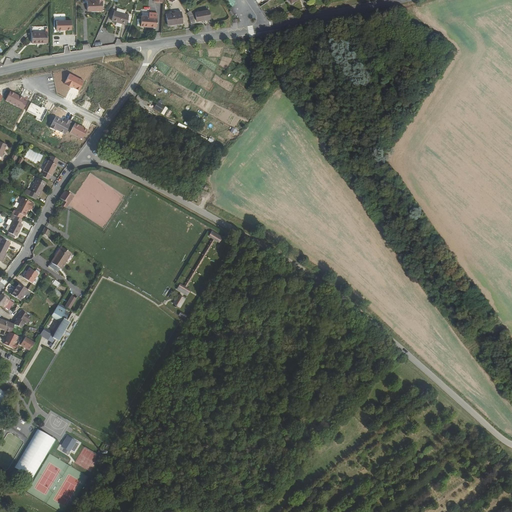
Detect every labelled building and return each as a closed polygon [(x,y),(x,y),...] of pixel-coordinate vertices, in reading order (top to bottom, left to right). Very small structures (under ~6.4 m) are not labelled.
[(87,11),(102,11),(102,1),(101,0),(95,0),(95,1),(87,1),(87,11)] [(210,19),(208,10),(195,13),(196,21),(210,19)] [(129,15),(114,11),(111,21),(126,25),(126,24),(129,15)] [(191,24),(195,24),(193,15),(190,11),(186,13),(189,17),(191,24)] [(183,23),(181,12),(166,14),(167,25),(183,23)] [(149,17),(141,16),(140,26),(148,27),(148,26),(156,27),(157,17),(157,14),(156,13),(150,13),(149,13),(149,17)] [(71,20),(56,21),(56,30),(71,30),(71,20)] [(48,43),(47,31),(32,32),(32,43),(48,43)] [(53,35),(53,46),(76,45),(76,35),(53,35)] [(161,105),(163,103),(159,100),(153,109),(167,118),(172,112),(161,105)] [(40,162),(43,156),(29,148),(24,158),(36,164),(37,161),(40,162)] [(51,176),(57,165),(55,164),(58,160),(51,156),(49,161),(48,161),(43,171),(44,172),(42,176),(48,180),(50,175),(51,176)] [(24,194),(36,200),(38,195),(39,196),(46,183),(37,178),(30,191),(27,189),(24,194)] [(72,197),(66,192),(60,200),(61,201),(63,203),(66,204),(72,197)] [(74,199),(72,197),(66,204),(63,203),(62,205),(68,208),(74,199)] [(14,211),(12,214),(12,215),(21,219),(23,216),(25,216),(28,209),(29,208),(31,209),(34,204),(22,198),(15,211),(14,211)] [(20,224),(22,220),(21,219),(12,215),(11,217),(10,219),(14,220),(7,232),(9,233),(15,236),(16,237),(22,225),(20,224)] [(50,233),(44,230),(41,235),(47,238),(50,233)] [(219,242),(221,237),(212,232),(209,236),(219,242)] [(0,261),(2,263),(3,259),(2,258),(5,252),(10,244),(0,238),(0,261)] [(242,248),(239,246),(238,248),(235,246),(204,297),(211,302),(218,290),(216,289),(220,282),(223,283),(243,251),(241,249),(242,248)] [(57,274),(71,253),(61,247),(48,268),(57,274)] [(23,278),(32,283),(38,274),(35,272),(30,269),(23,278)] [(296,280),(299,277),(291,272),(289,275),(296,280)] [(285,293),(296,300),(302,288),(292,282),(285,293)] [(11,295),(20,301),(27,290),(19,284),(11,295)] [(180,285),(179,287),(177,289),(187,295),(187,294),(189,291),(180,285)] [(55,289),(52,295),(59,298),(61,292),(55,289)] [(1,294),(0,295),(0,305),(1,306),(8,311),(13,303),(1,294)] [(65,306),(70,309),(76,299),(72,296),(65,306)] [(179,308),(185,299),(178,296),(173,304),(179,308)] [(64,314),(66,310),(58,306),(51,317),(57,320),(59,319),(61,321),(61,322),(54,334),(53,333),(52,332),(50,337),(51,337),(49,341),(54,344),(51,348),(54,350),(74,315),(72,313),(69,317),(64,314)] [(335,309),(330,317),(344,327),(349,319),(335,309)] [(27,315),(27,314),(22,311),(14,324),(14,325),(22,328),(25,323),(27,324),(31,317),(27,315)] [(0,328),(11,333),(14,325),(14,324),(0,319),(0,328)] [(53,333),(54,334),(61,322),(61,321),(59,319),(57,320),(60,322),(53,333)] [(50,337),(52,332),(44,328),(40,335),(49,341),(51,337),(50,337)] [(9,332),(3,344),(13,349),(17,348),(18,346),(14,344),(18,336),(9,332)] [(34,344),(26,338),(21,346),(29,351),(34,344)] [(232,358),(226,366),(233,371),(239,363),(232,358)] [(236,407),(225,398),(194,439),(198,442),(195,445),(195,446),(195,448),(197,449),(199,449),(202,444),(206,447),(236,407)] [(33,479),(56,440),(37,429),(14,467),(33,479)] [(74,453),(79,444),(67,436),(62,445),(74,453)] [(91,454),(89,458),(88,458),(86,464),(86,467),(92,469),(93,462),(92,462),(93,457),(96,458),(97,456),(91,454)] [(138,484),(143,477),(133,468),(127,476),(138,484)]
